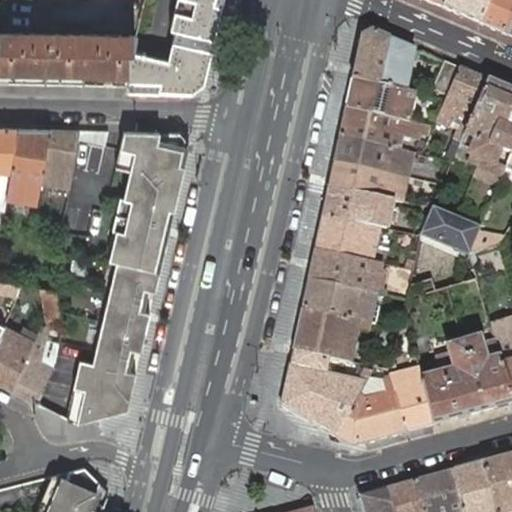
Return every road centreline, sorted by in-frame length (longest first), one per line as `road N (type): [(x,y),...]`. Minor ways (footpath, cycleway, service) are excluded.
road 1 (secondary): [(213,439),(317,0)]
road 2 (secondary): [(240,119),(147,502)]
road 3 (residential): [(0,105),(240,119)]
road 4 (residential): [(329,473),(511,425)]
road 5 (residential): [(511,65),(358,0)]
road 6 (residential): [(33,461),(102,450),(132,470),(147,502)]
road 7 (secondary): [(268,0),(240,119)]
road 8 (residential): [(329,473),(213,439)]
